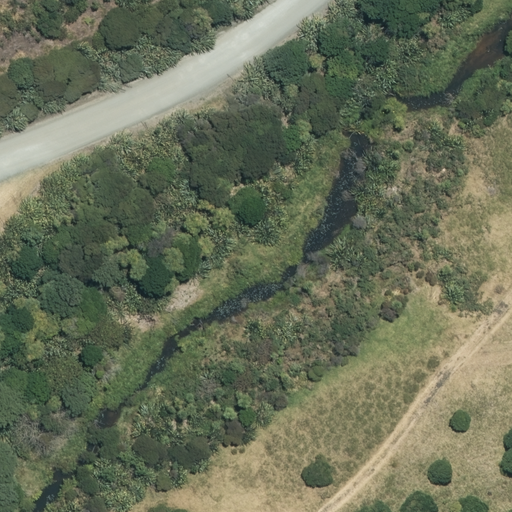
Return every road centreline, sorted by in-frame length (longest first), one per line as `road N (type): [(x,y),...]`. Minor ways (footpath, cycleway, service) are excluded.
road 1 (unclassified): [(0,158),(187,82),(306,0)]
road 2 (track): [(326,511),(368,474),(511,294)]
